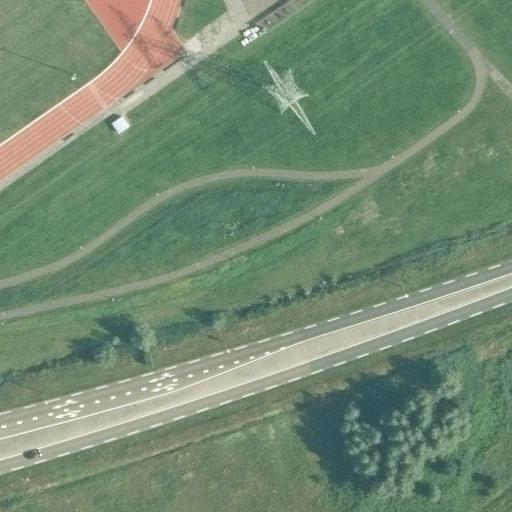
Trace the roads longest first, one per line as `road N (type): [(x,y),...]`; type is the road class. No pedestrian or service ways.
road 1 (secondary): [(0,466),(511,292)]
road 2 (secondary): [(511,265),(217,363),(0,424)]
